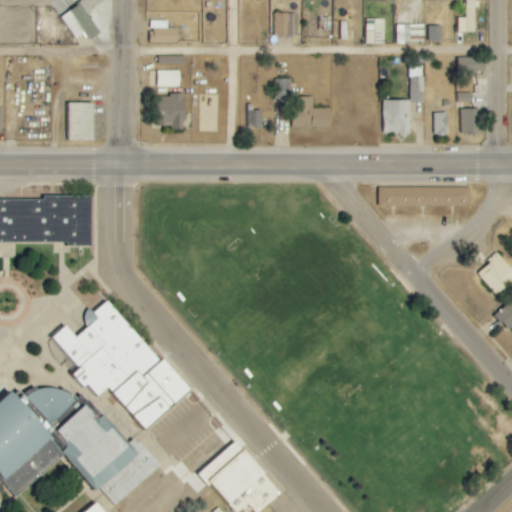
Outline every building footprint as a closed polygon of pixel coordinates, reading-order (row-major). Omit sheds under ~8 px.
[(475,0),(465,0),(465,19),(457,18),(456,33),(475,33),(475,0)] [(75,39),(84,32),(90,40),(100,33),(88,16),(91,13),(83,2),(60,18),(75,39)] [(274,36),(296,36),(296,14),(275,14),(274,36)] [(365,20),(365,44),(384,45),(384,20),(365,20)] [(178,43),(178,29),(168,29),(168,21),(150,21),(150,44),(178,43)] [(424,25),(395,25),(395,44),(424,44),(424,25)] [(428,26),(428,42),(442,42),(442,27),(428,26)] [(478,59),(460,58),(460,71),(477,71),(478,59)] [(383,101),(382,134),(410,134),(410,104),(423,104),(424,66),(410,66),(409,101),(383,101)] [(156,88),(180,88),(180,72),(156,71),(156,88)] [(291,80),(275,80),(275,100),(291,100),(291,80)] [(473,93),(458,93),(458,103),(472,103),(473,93)] [(185,96),(157,96),(157,129),(184,130),(185,96)] [(293,130),(332,129),(331,109),(313,109),(312,98),(292,98),(293,130)] [(94,104),(69,104),(69,141),(94,141),(94,104)] [(248,129),(261,128),(261,111),(252,112),(252,105),(247,105),(248,129)] [(461,110),(462,135),(481,134),(480,109),(461,110)] [(448,113),(433,113),(433,135),(449,135),(448,113)] [(471,188),(378,187),(378,206),(470,207),(471,188)] [(0,243),(68,243),(68,246),(92,246),(91,196),(44,196),(44,197),(0,197),(0,243)] [(511,280),(511,268),(498,254),(477,274),(497,295),(511,280)] [(145,431),(189,393),(108,298),(82,320),(88,327),(76,337),(66,326),(52,338),(78,369),(73,373),(96,400),(109,388),(145,431)] [(511,333),(511,301),(496,313),(511,333)] [(44,427),(74,404),(54,378),(24,402),(44,427)] [(15,496),(64,453),(11,391),(0,400),(0,480),(1,480),(15,496)] [(112,508),(160,466),(144,446),(135,454),(103,416),(98,420),(85,406),(56,431),(69,446),(63,452),(112,508)] [(253,511),(259,511),(281,493),(236,441),(199,474),(232,511),(239,511),(247,505),(253,511)] [(104,511),(97,503),(86,511),(104,511)]
